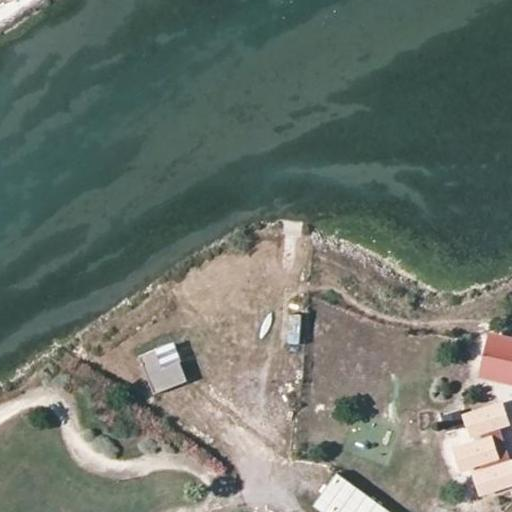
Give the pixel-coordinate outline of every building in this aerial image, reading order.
[(289,342),(302,342),(302,313),(289,313),(289,342)] [(511,382),(511,337),(490,332),(481,376),(511,382)] [(158,350),(141,356),(155,392),(187,379),(181,362),(164,368),(158,350)] [(497,405),(462,417),(468,435),(476,432),(495,426),(503,423),(497,405)] [(495,426),(476,432),(479,441),(486,439),(498,435),(495,426)] [(498,435),(486,439),(492,457),(504,453),(498,435)] [(479,441),(451,451),(457,469),(477,462),(492,457),(486,439),(479,441)] [(492,457),(477,462),(480,472),(507,463),(504,453),(492,457)] [(511,481),(511,478),(507,463),(480,472),(472,474),(478,493),(511,481)] [(394,511),(338,472),(315,505),(324,511),(394,511)]
